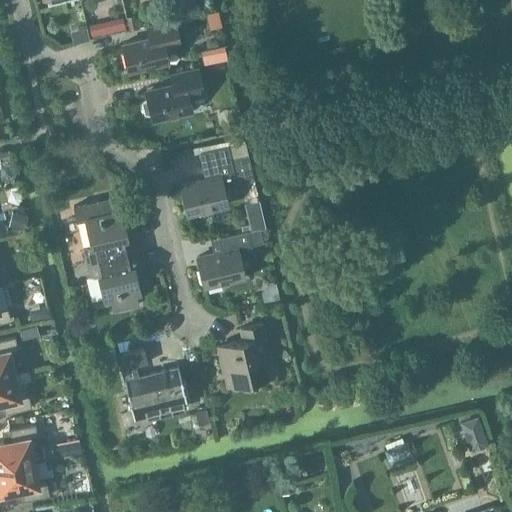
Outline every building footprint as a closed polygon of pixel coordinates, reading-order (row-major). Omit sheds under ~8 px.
[(197,0),(196,0),(167,7),(169,18),(200,11),(197,0)] [(134,16),(125,18),(128,29),(136,27),(134,16)] [(164,48),(179,44),(173,19),(146,26),(149,37),(122,44),(128,71),(167,62),(164,48)] [(100,23),(88,26),(91,38),(103,35),(100,23)] [(212,48),(200,51),(203,65),(215,62),(212,48)] [(224,61),(213,63),(215,70),(225,68),(224,61)] [(145,111),(150,112),(152,119),(190,110),(187,96),(203,92),(197,67),(169,74),(172,85),(145,92),(147,98),(142,101),(145,111)] [(201,165),(204,179),(179,185),(186,215),(226,205),(222,187),(252,180),(246,155),(201,165)] [(0,192),(10,189),(6,177),(0,179),(0,192)] [(120,209),(101,214),(98,200),(73,206),(76,220),(83,218),(89,245),(82,247),(86,262),(138,249),(135,234),(126,236),(120,209)] [(15,212),(11,227),(24,229),(27,215),(15,212)] [(258,228),(248,230),(218,237),(221,251),(196,257),(203,287),(243,277),(239,259),(252,256),(250,244),(261,242),(258,228)] [(138,249),(86,262),(89,277),(96,275),(102,302),(109,300),(112,310),(120,310),(130,308),(138,304),(136,294),(140,293),(134,266),(141,265),(138,249)] [(42,306),(39,312),(41,318),(51,315),(48,305),(42,306)] [(0,309),(0,322),(10,320),(7,307),(0,309)] [(257,378),(273,374),(261,323),(240,328),(242,340),(217,346),(226,385),(243,381),(243,382),(257,378)] [(35,325),(19,329),(21,339),(38,335),(35,325)] [(0,377),(13,374),(8,352),(17,349),(14,337),(0,339),(0,377)] [(117,354),(132,418),(186,406),(177,367),(137,376),(135,366),(146,363),(142,348),(117,354)] [(16,388),(13,374),(0,377),(0,402),(2,402),(5,414),(31,407),(26,386),(16,388)] [(205,409),(195,411),(198,424),(208,422),(205,409)] [(476,416),(460,422),(470,451),(486,445),(476,416)] [(41,446),(39,446),(34,424),(8,429),(11,441),(0,443),(0,468),(32,462),(44,459),(41,446)] [(380,437),(384,449),(395,445),(405,441),(401,432),(380,437)] [(77,438),(66,441),(69,454),(80,451),(77,438)] [(395,445),(384,449),(389,465),(411,457),(405,441),(395,445)] [(317,448),(301,453),(304,462),(320,457),(317,448)] [(37,485),(32,462),(0,468),(0,493),(20,489),(22,501),(49,496),(46,483),(37,485)] [(294,462),(274,469),(282,494),(293,490),(289,476),(298,473),(294,462)] [(403,494),(424,492),(421,464),(401,465),(403,494)]
